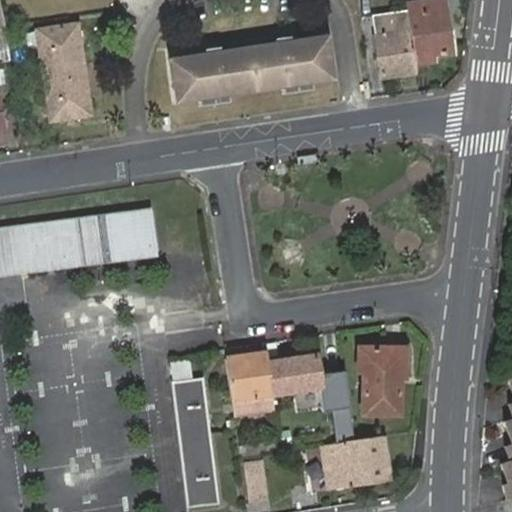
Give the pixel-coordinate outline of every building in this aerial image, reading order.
[(422,4),(407,6),(408,10),(411,33),(416,67),(434,64),(433,57),(453,53),(446,10),(435,12),(435,7),(423,9),(422,4)] [(381,78),(417,73),(416,67),(411,33),(408,10),(372,16),(375,38),(381,78)] [(36,32),(49,124),(90,117),(77,26),(36,32)] [(327,39),(324,39),(291,45),(290,39),(275,41),(276,46),(220,55),(219,49),(204,51),(205,56),(170,63),(176,105),(199,102),(230,97),(282,89),(313,84),(334,81),(327,39)] [(314,92),(313,84),(282,89),(283,97),(314,92)] [(230,97),(199,102),(200,110),(230,105),(230,97)] [(149,212),(19,227),(24,273),(155,258),(149,212)] [(19,227),(0,229),(0,276),(24,273),(19,227)] [(239,349),(223,351),(233,419),(273,413),(271,397),(266,365),(265,355),(241,359),(239,349)] [(363,373),(362,414),(397,415),(399,378),(403,378),(404,350),(359,349),(358,372),(363,373)] [(266,365),(271,397),(320,390),(315,358),(266,365)] [(169,383),(186,508),(219,503),(202,379),(169,383)] [(299,408),(323,406),(322,396),(298,397),(299,408)] [(331,404),(336,443),(354,441),(348,401),(331,404)] [(390,481),(385,436),(354,441),(336,443),(331,444),(332,452),(344,452),(346,470),(328,473),(330,490),(390,481)] [(237,448),(238,459),(279,452),(277,442),(237,448)] [(331,444),(324,445),(328,473),(346,470),(344,452),(332,452),(331,444)] [(245,462),(250,502),(266,500),(260,460),(245,462)] [(511,460),(508,462),(500,464),(507,484),(503,485),(507,504),(511,502),(511,460)]
